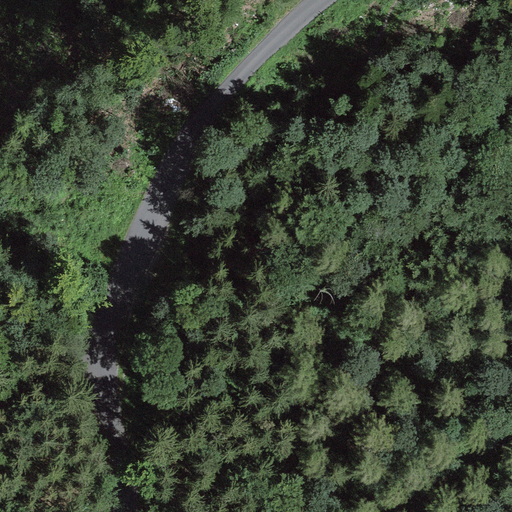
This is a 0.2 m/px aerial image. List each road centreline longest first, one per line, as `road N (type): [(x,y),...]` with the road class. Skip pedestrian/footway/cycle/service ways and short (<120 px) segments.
road 1 (unclassified): [(126,511),(104,347),(144,230),(206,116),(319,0)]
road 2 (unclassified): [(511,427),(395,511)]
